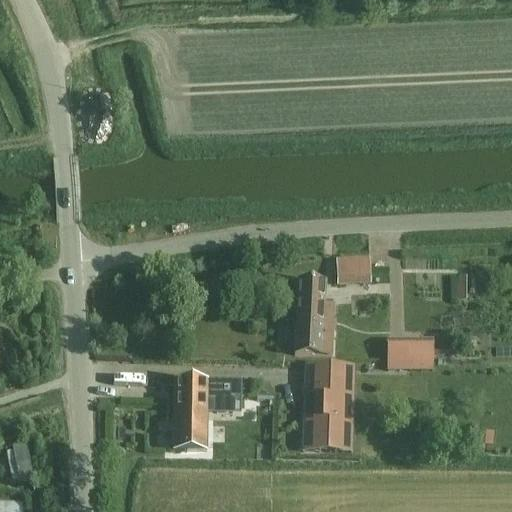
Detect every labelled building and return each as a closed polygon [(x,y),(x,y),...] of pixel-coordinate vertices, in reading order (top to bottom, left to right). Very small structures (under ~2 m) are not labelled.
[(438,254),(407,252),(406,268),(438,270),(438,254)] [(369,261),(336,262),(337,287),(370,286),(369,261)] [(298,284),(296,327),(322,328),(323,306),(328,307),(328,302),(323,302),(324,285),(298,284)] [(296,327),(294,358),(321,359),(321,355),(332,356),(333,334),(322,333),(322,328),(296,327)] [(432,343),(386,343),(386,364),(409,364),(409,372),(432,372),(432,361),(449,361),(449,348),(432,348),(432,343)] [(304,366),(302,453),(352,455),(354,368),(304,366)] [(173,414),(173,453),(206,454),(207,401),(231,402),(231,383),(174,382),(173,414)] [(241,383),(231,383),(231,402),(241,402),(241,383)] [(25,450),(11,452),(18,486),(31,483),(25,450)]
